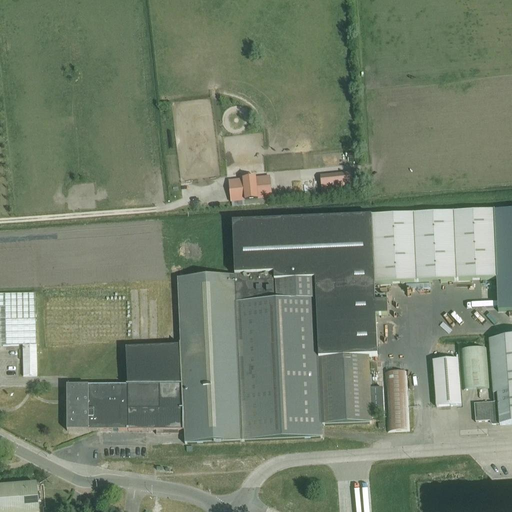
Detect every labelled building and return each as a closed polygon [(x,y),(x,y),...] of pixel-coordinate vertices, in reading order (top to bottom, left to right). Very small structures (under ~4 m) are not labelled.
[(270,177),(229,181),(231,203),(232,203),(260,200),(272,199),(270,177)] [(511,210),(494,212),(497,281),(498,312),(511,311),(511,210)] [(374,305),(373,297),(373,287),(497,281),(494,212),(233,224),(235,278),(176,281),(179,348),(125,351),(126,388),(66,389),(66,434),(85,433),(157,430),(157,435),(179,434),(179,430),(184,430),(184,445),(321,439),(321,428),(370,426),(370,422),(382,421),(381,392),(368,393),(367,360),(376,359),(374,319),(387,319),(386,305),(374,305)] [(0,346),(36,346),(35,295),(0,295),(0,346)] [(511,339),(488,342),(492,395),(497,395),(497,405),(474,407),(475,425),(491,423),(491,425),(492,426),(493,427),(500,427),(500,428),(511,427),(511,339)] [(22,378),(36,378),(36,347),(22,347),(22,378)] [(485,350),(462,352),(465,392),(488,391),(485,350)] [(435,410),(460,408),(457,362),(432,364),(435,410)] [(406,375),(384,376),(387,435),(409,434),(406,375)] [(0,511),(37,511),(35,485),(0,488),(0,511)]
